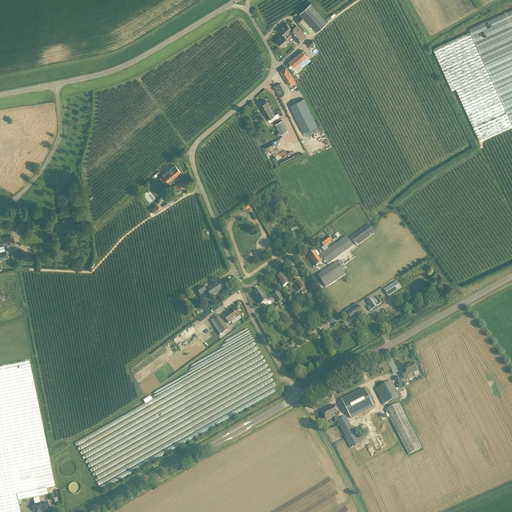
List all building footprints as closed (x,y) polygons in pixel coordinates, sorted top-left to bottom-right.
[(311,2),(300,13),(316,31),(328,21),(311,2)] [(511,10),(470,30),(470,31),(433,48),(452,90),(456,88),(480,141),(511,126),(511,10)] [(298,22),(304,29),(309,24),(303,17),(298,22)] [(288,44),(290,42),(288,39),(292,36),(298,43),(305,36),(296,25),(292,29),(286,23),(279,29),(283,34),(276,40),(282,47),(286,43),(288,44)] [(288,61),(297,71),(311,60),(302,50),(288,61)] [(292,85),(292,84),(295,82),(286,67),(280,70),(290,85),(291,86),(292,85)] [(280,84),(275,86),(279,95),(285,93),(280,84)] [(320,130),(319,128),(304,98),(290,105),(306,137),(320,130)] [(260,105),(268,119),(275,115),(267,101),(265,102),(265,101),(263,102),(263,103),(260,105)] [(288,131),(282,120),(275,124),(281,135),(288,131)] [(177,176),(176,175),(180,171),(175,165),(162,175),(168,182),(173,177),(174,178),(177,176)] [(182,181),(173,186),(177,192),(185,187),(182,181)] [(157,204),(151,209),(154,214),(160,209),(157,204)] [(368,224),(350,237),(357,246),(374,234),(368,224)] [(10,239),(9,236),(0,237),(0,245),(11,244),(11,245),(15,244),(14,239),(10,239)] [(346,236),(318,257),(314,251),(308,255),(316,267),(322,263),(321,261),(323,260),(327,265),(353,246),(346,236)] [(328,236),(320,243),(323,247),(324,247),(332,241),(328,236)] [(23,253),(22,260),(30,261),(32,261),(33,254),(23,253)] [(341,260),(338,263),(337,263),(318,276),(326,288),(345,275),(343,271),(347,268),(341,260)] [(277,278),(283,287),(289,283),(282,274),(277,278)] [(299,280),(293,284),(299,292),(301,291),(305,288),(299,280)] [(396,281),(384,289),(388,297),(401,288),(396,281)] [(225,290),(224,288),(225,288),(224,287),(223,287),(221,283),(207,291),(203,285),(197,290),(200,294),(198,295),(201,301),(206,298),(207,301),(211,298),(225,290)] [(254,293),(261,304),(267,300),(260,289),(254,293)] [(273,296),(278,303),(283,299),(279,292),(273,296)] [(370,306),(367,307),(370,311),(377,306),(372,299),(367,302),(370,306)] [(275,313),(276,312),(281,309),(278,304),(272,308),(275,313)] [(345,311),(347,314),(351,320),(363,313),(357,304),(354,306),(356,309),(351,312),(349,309),(345,311)] [(240,316),(240,315),(240,314),(239,312),(239,313),(236,309),(224,317),(229,324),(240,316)] [(200,321),(212,313),(210,310),(199,319),(200,321)] [(220,317),(214,321),(222,334),(228,330),(220,317)] [(405,371),(401,374),(404,379),(409,377),(408,376),(414,373),(415,375),(418,373),(417,371),(418,371),(413,362),(403,368),(405,371)] [(0,373),(0,511),(19,511),(17,501),(18,501),(47,495),(46,489),(55,487),(42,427),(30,368),(0,373)] [(398,387),(396,388),(398,392),(404,390),(399,376),(394,377),(398,387)] [(391,382),(384,385),(375,390),(383,405),(399,397),(391,382)] [(364,389),(341,400),(351,419),(373,407),(364,389)] [(386,410),(409,454),(421,448),(399,404),(386,410)] [(340,419),(338,415),(340,414),(335,405),(321,413),(325,422),(333,417),(336,422),(337,421),(345,437),(344,437),(350,449),(361,443),(355,432),(354,432),(346,416),(340,419)] [(80,489),(80,488),(80,487),(80,486),(79,485),(79,484),(78,484),(78,483),(77,483),(76,483),(75,482),(74,482),(73,482),(72,483),(71,483),(71,484),(70,484),(70,485),(69,485),(69,486),(69,487),(69,488),(69,489),(69,490),(69,491),(70,491),(70,492),(71,492),(71,493),(72,493),(73,494),(74,494),(75,494),(76,493),(77,493),(78,493),(78,492),(79,492),(79,491),(80,490),(80,489)] [(34,505),(35,511),(42,511),(49,511),(47,502),(34,505)]
